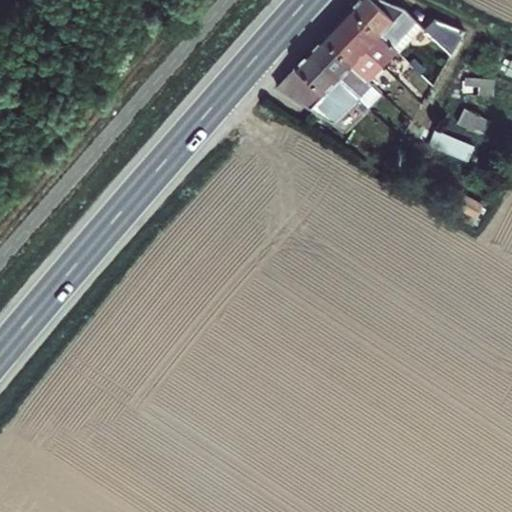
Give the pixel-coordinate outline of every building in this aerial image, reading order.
[(406,28),(375,0),(359,0),(350,10),(394,49),(399,44),(395,40),(406,28)] [(350,10),(338,23),(376,59),(383,50),(389,56),(387,59),(400,71),(408,62),(394,49),(350,10)] [(463,30),(436,17),(424,42),(451,56),(463,30)] [(338,23),(325,36),(368,78),(372,72),(368,68),(376,59),(338,23)] [(368,78),(325,36),(312,50),(356,92),(358,95),(372,82),(368,78)] [(356,92),(312,50),(279,85),(332,120),(356,92)] [(372,82),(358,95),(368,104),(381,91),(372,82)] [(354,115),(343,127),(362,140),(371,127),(354,115)] [(468,159),(473,144),(434,131),(429,146),(468,159)]
